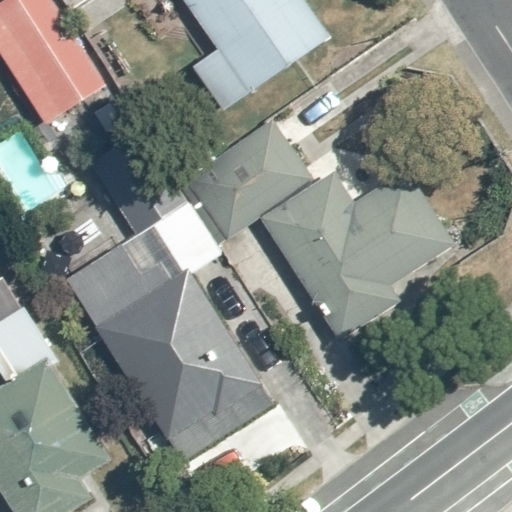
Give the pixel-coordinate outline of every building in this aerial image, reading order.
[(110,83),(57,0),(0,0),(0,49),(47,123),(110,83)] [(186,0),(220,48),(196,65),(227,109),(332,35),(307,0),(186,0)] [(316,167),(280,113),(193,172),(234,232),(258,215),(342,339),(401,299),(395,290),(457,248),(429,206),(413,217),(389,182),(364,199),(335,155),(316,167)] [(226,253),(192,200),(123,246),(69,282),(187,461),(277,402),(193,275),(226,253)] [(81,477),(113,458),(56,361),(63,357),(33,307),(0,326),(0,369),(8,382),(0,386),(0,484),(16,511),(69,511),(94,498),(81,477)]
